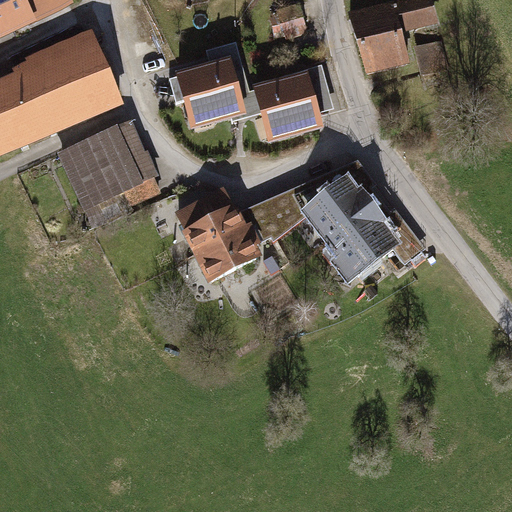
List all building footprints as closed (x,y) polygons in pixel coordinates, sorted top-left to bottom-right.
[(0,0),(0,43),(74,8),(70,0),(0,0)] [(355,23),(373,90),(416,78),(407,44),(444,34),(435,0),(355,23)] [(298,6),(277,12),(285,40),(306,34),(298,6)] [(0,84),(0,159),(122,110),(91,37),(25,64),(28,73),(0,84)] [(183,104),(192,136),(260,119),(254,96),(249,97),(236,48),(207,55),(211,69),(169,80),(175,106),(183,104)] [(417,57),(426,85),(452,77),(444,49),(417,57)] [(254,96),(260,119),(268,149),(324,134),(319,117),(333,113),(322,70),(284,80),(285,84),(253,93),(254,96)] [(132,129),(58,161),(90,236),(106,229),(99,212),(157,188),(132,129)] [(357,166),(238,215),(247,231),(252,228),(263,249),(297,226),(350,291),(384,263),(397,274),(425,249),(357,166)] [(221,192),(175,217),(185,236),(181,238),(210,294),(265,265),(258,252),(263,249),(252,228),(247,231),(238,215),(235,209),(231,211),(221,192)]
